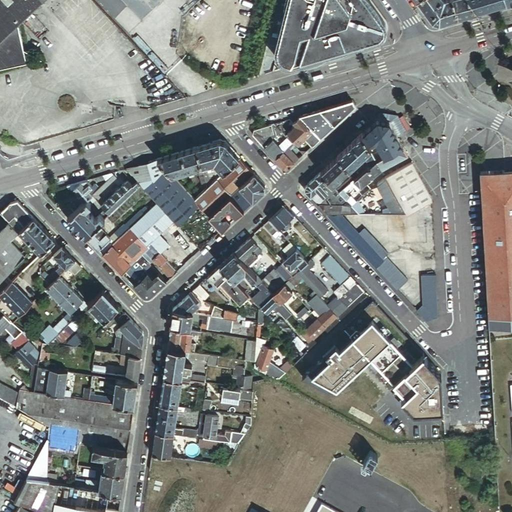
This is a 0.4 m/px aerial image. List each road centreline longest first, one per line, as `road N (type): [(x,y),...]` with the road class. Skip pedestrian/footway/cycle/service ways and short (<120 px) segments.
road 1 (unclassified): [(467,367),(449,154),(467,105)]
road 2 (residential): [(285,187),(419,332),(467,367)]
road 3 (secondary): [(431,54),(223,118)]
road 4 (secondary): [(223,118),(16,180)]
road 5 (residential): [(16,180),(157,329)]
road 6 (residential): [(285,187),(159,305),(157,329)]
road 7 (residential): [(157,329),(132,511)]
